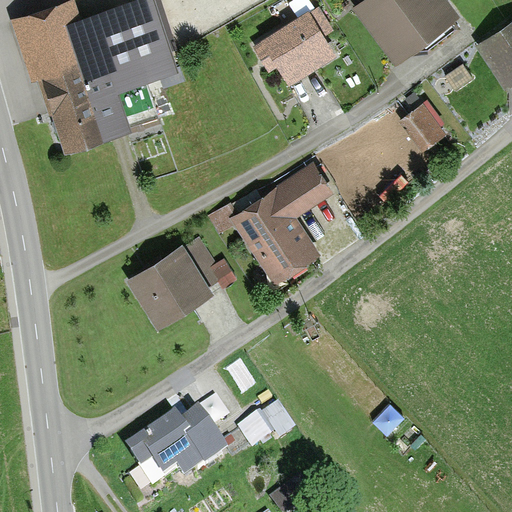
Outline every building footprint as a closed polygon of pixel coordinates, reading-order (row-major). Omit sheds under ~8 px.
[(64,0),(10,19),(31,81),(41,78),(67,152),(160,120),(148,85),(180,73),(174,55),(179,53),(159,0),(132,0),(83,17),(76,0),(64,0)] [(366,0),(354,9),(396,65),(459,17),(446,0),(366,0)] [(309,13),(253,47),(269,73),(277,68),(288,86),(335,57),(322,35),(332,29),(320,9),(310,15),(309,13)] [(511,21),(475,47),(505,91),(511,85),(511,21)] [(428,100),(400,122),(425,153),(448,135),(443,128),(447,125),(428,100)] [(295,219),(333,194),(313,164),(238,213),(232,217),(236,225),(277,286),(320,257),(295,219)] [(232,217),(238,213),(232,202),(209,216),(220,234),(236,225),(232,217)] [(199,237),(182,248),(208,288),(219,281),(210,267),(216,264),(199,237)] [(182,248),(127,284),(158,331),(213,295),(208,288),(182,248)] [(219,281),(223,289),(238,280),(224,258),(216,264),(210,267),(219,281)] [(253,445),(275,431),(279,437),(296,425),(278,399),(263,410),(261,407),(236,424),(238,427),(222,438),(227,445),(233,454),(251,443),(253,445)] [(204,459),(205,460),(227,445),(222,438),(199,403),(181,415),(177,408),(126,441),(153,482),(180,464),(185,472),(204,459)] [(390,430),(404,413),(393,404),(379,421),(390,430)] [(296,473),(269,495),(283,511),(310,490),(296,473)]
